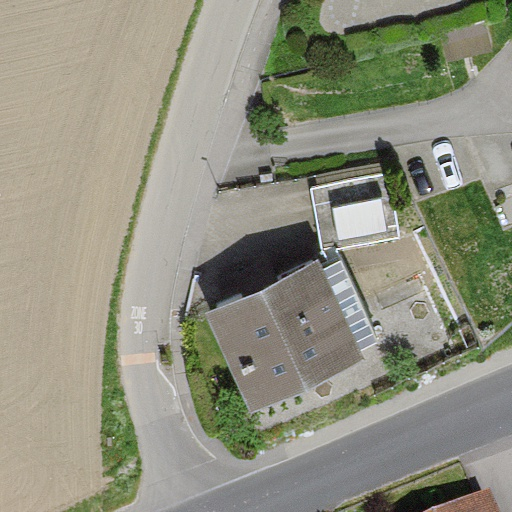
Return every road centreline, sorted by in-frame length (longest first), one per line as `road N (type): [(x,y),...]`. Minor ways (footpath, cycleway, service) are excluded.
road 1 (residential): [(193,511),(152,317),(166,193),(236,0)]
road 2 (secondary): [(241,511),(511,402)]
